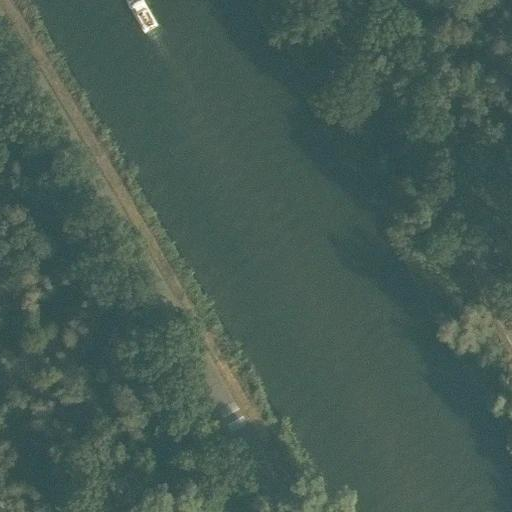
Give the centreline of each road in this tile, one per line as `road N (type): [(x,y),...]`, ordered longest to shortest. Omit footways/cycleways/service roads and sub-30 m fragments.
road 1 (unclassified): [(289,511),(0,8)]
road 2 (unclassified): [(511,326),(319,0)]
